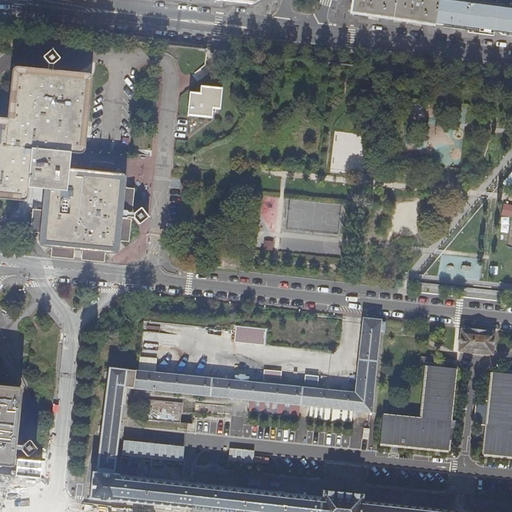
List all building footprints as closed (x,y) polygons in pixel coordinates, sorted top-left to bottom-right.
[(434,26),(435,22),(438,1),(437,0),(352,0),(350,13),(434,26)] [(511,6),(509,6),(509,10),(496,8),(497,4),(462,0),(445,0),(445,2),(438,1),(435,22),(450,24),(449,29),(465,31),(465,29),(493,34),(494,30),(506,31),(506,36),(511,37),(511,6)] [(52,50),(51,50),(43,57),(43,58),(48,64),(48,70),(52,71),(52,65),(59,60),(59,59),(52,50)] [(0,199),(22,201),(23,201),(25,201),(26,199),(27,198),(27,197),(28,188),(36,189),(44,189),(42,211),(32,210),(30,232),(39,233),(38,242),(38,243),(39,244),(39,245),(40,246),(41,247),(42,247),(51,248),(51,257),(73,259),(74,250),(82,251),(81,260),(104,262),(105,253),(113,254),(114,254),(116,254),(117,253),(118,252),(118,251),(119,250),(119,242),(129,243),(131,220),(122,219),(122,217),(122,213),(122,211),(132,212),(134,189),(125,189),(126,179),(125,178),(125,177),(125,176),(124,175),(123,175),(122,174),(121,174),(113,173),(114,164),(91,162),(90,171),(69,169),(70,153),(79,154),(81,154),(82,154),(83,153),(84,152),(84,150),(91,82),(91,80),(91,79),(90,78),(89,76),(88,75),(86,74),(85,74),(52,71),(48,70),(19,67),(18,67),(16,68),(15,68),(14,69),(13,70),(12,71),(12,72),(11,73),(7,119),(0,118),(0,199)] [(200,94),(189,93),(187,116),(212,119),(213,109),(220,110),(222,89),(200,86),(200,94)] [(511,203),(505,202),(503,214),(511,215),(511,203)] [(134,214),(122,213),(122,217),(133,218),(138,225),(139,225),(148,218),(148,217),(141,208),(140,208),(134,214)] [(273,241),(264,240),(263,249),(273,250),(273,241)] [(471,511),(459,511),(368,500),(361,500),(362,494),(319,489),(318,496),(216,485),(186,482),(113,474),(118,428),(123,388),(143,391),(238,401),(370,415),(381,319),(360,316),(351,392),(104,366),(98,423),(93,472),(86,472),(85,487),(83,501),(110,504),(110,503),(141,506),(184,510),(199,511),(471,511)] [(265,330),(236,327),(234,341),(263,344),(265,330)] [(471,331),(461,330),(459,351),(492,355),(494,333),(484,332),(471,330),(471,331)] [(57,334),(33,332),(29,368),(53,371),(57,334)] [(141,358),(140,369),(157,369),(158,359),(141,358)] [(455,370),(425,367),(419,419),(381,414),(378,445),(392,446),(446,452),(447,443),(455,370)] [(265,369),(265,381),(282,381),(282,369),(265,369)] [(306,385),(319,385),(320,374),(307,374),(306,385)] [(511,376),(491,374),(486,420),(482,456),(511,459),(511,376)] [(21,387),(0,384),(0,464),(14,466),(15,450),(16,446),(21,387)] [(149,397),(146,415),(181,420),(184,402),(149,397)] [(22,446),(16,446),(15,450),(22,451),(27,457),(28,457),(36,450),(36,449),(29,441),(28,441),(22,446)]
